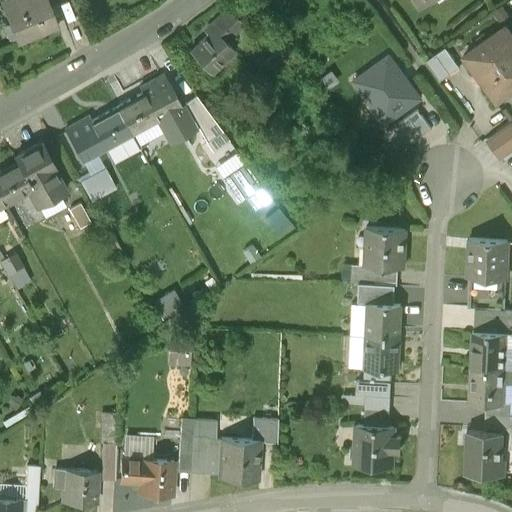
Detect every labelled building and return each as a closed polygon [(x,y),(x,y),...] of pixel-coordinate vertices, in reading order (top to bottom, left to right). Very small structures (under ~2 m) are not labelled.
[(46,0),(13,0),(1,5),(9,25),(13,23),(21,43),(57,28),(50,11),(51,10),(47,1),(46,0)] [(414,0),(422,10),(436,0),(414,0)] [(228,9),(210,25),(226,42),(244,26),(228,9)] [(213,30),(190,51),(211,73),(235,51),(226,42),(210,25),(209,27),(213,30)] [(511,38),(505,29),(463,59),(496,104),(511,92),(511,38)] [(263,65),(282,86),(303,66),(284,45),(263,65)] [(425,64),(439,84),(459,70),(445,50),(425,64)] [(399,72),(388,58),(353,83),(367,102),(374,97),(390,120),(419,100),(407,83),(405,83),(400,76),(399,72)] [(182,107),(164,75),(139,89),(142,93),(117,108),(132,135),(132,136),(159,120),(171,141),(194,128),(181,108),(182,107)] [(185,104),(207,144),(223,133),(196,96),(185,104)] [(88,118),(66,131),(83,162),(132,135),(117,108),(91,123),(88,118)] [(431,130),(417,111),(397,125),(412,144),(431,130)] [(511,121),(487,140),(501,160),(511,151),(511,121)] [(55,170),(41,144),(14,159),(17,164),(0,172),(0,195),(5,205),(28,193),(36,207),(65,192),(53,171),(55,170)] [(257,211),(275,200),(244,149),(218,165),(240,201),(249,196),(257,211)] [(114,189),(103,169),(80,182),(91,202),(114,189)] [(90,223),(79,202),(67,209),(78,230),(90,223)] [(397,269),(403,270),(405,231),(366,228),(364,268),(397,269)] [(470,279),(505,281),(507,242),(468,240),(466,279),(470,279)] [(20,251),(5,259),(12,273),(27,266),(20,251)] [(396,287),(397,269),(364,268),(351,267),(350,284),(395,287),(396,287)] [(475,309),(504,310),(505,281),(470,279),(468,308),(475,309)] [(394,306),(395,287),(359,285),(358,305),(368,306),(368,304),(394,306)] [(400,338),(401,306),(394,306),(368,304),(368,306),(367,337),(400,338)] [(511,310),(504,310),(475,309),(474,332),(510,334),(511,334),(511,310)] [(196,362),(197,330),(173,330),(173,361),(196,362)] [(471,367),(503,368),(508,368),(510,334),(474,332),(473,332),(471,367)] [(398,372),(400,338),(367,337),(365,370),(389,372),(398,372)] [(502,402),(503,368),(471,367),(469,402),(487,403),(501,404),(502,402)] [(365,370),(362,370),(361,383),(389,384),(389,372),(365,370)] [(367,397),(388,398),(389,384),(361,383),(357,382),(357,396),(367,397)] [(388,398),(367,397),(367,409),(388,410),(388,398)] [(487,403),(486,415),(509,416),(510,402),(502,402),(501,404),(487,403)] [(388,410),(367,409),(366,422),(387,423),(388,410)] [(509,416),(486,415),(486,428),(509,429),(509,416)] [(264,440),(276,441),(277,419),(265,418),(264,440)] [(392,468),(393,451),(401,451),(401,437),(394,436),(395,428),(356,426),(354,465),(392,468)] [(499,475),(501,433),(469,431),(466,473),(499,475)] [(204,473),(206,473),(207,438),(208,435),(192,434),(192,436),(190,470),(204,470),(204,473)] [(192,436),(179,435),(178,469),(190,470),(192,436)] [(258,441),(207,438),(206,473),(218,474),(218,478),(256,480),(258,441)] [(116,443),(103,442),(101,476),(114,476),(116,443)] [(173,460),(122,457),(121,481),(140,482),(139,491),(171,493),(173,460)] [(97,469),(64,467),(62,501),(95,503),(97,469)] [(36,511),(38,474),(25,473),(23,511),(36,511)] [(18,511),(19,500),(0,498),(0,511),(18,511)]
